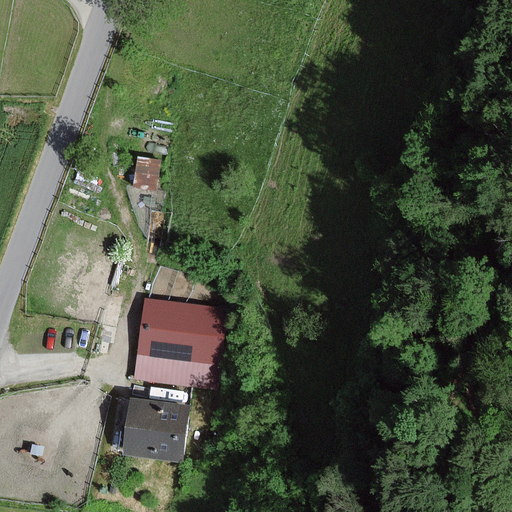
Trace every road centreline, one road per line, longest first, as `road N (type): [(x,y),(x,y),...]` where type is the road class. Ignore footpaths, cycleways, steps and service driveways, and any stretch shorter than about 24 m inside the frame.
road 1 (tertiary): [(0,304),(113,0)]
road 2 (track): [(135,294),(126,346),(114,364),(0,371)]
